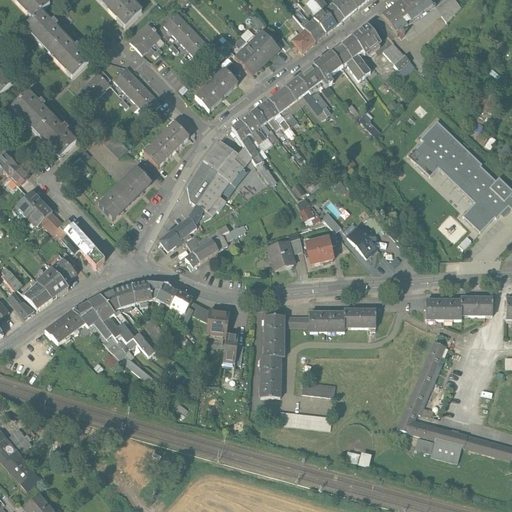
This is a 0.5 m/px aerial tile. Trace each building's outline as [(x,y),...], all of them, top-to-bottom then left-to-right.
[(16,0),(14,2),(26,15),(29,13),(35,19),(40,14),(49,5),(43,0),(16,0)] [(100,0),(110,9),(108,11),(116,19),(118,17),(126,26),(141,13),(132,4),(135,1),(133,0),(100,0)] [(186,0),(179,0),(175,4),(180,9),(188,2),(186,0)] [(310,0),(301,0),(316,17),(319,18),(315,22),(314,23),(325,37),(335,29),(310,0)] [(332,8),(328,12),(326,8),(319,0),(310,0),(335,29),(343,22),(332,8)] [(336,0),(338,2),(331,7),(332,8),(343,22),(356,12),(346,0),(336,0)] [(369,1),(368,0),(346,0),(356,12),(369,1)] [(427,0),(405,0),(373,24),(390,43),(397,37),(396,35),(433,7),(427,0)] [(427,0),(433,7),(435,10),(436,9),(447,0),(427,0)] [(453,0),(447,0),(436,9),(442,17),(441,18),(446,24),(460,9),(453,0)] [(300,13),(296,8),(292,11),(289,7),(286,9),(292,17),(302,29),(307,24),(299,14),(300,13)] [(435,10),(402,34),(408,42),(441,18),(442,17),(436,9),(435,10)] [(74,49),(54,28),(57,26),(53,22),(51,24),(40,14),(35,19),(26,28),(55,58),(53,60),(65,73),(68,71),(73,77),(88,63),(78,53),(80,50),(76,47),(74,49)] [(188,29),(184,25),(185,24),(181,20),(180,20),(175,16),(163,27),(167,31),(169,30),(173,35),(172,36),(176,40),(177,39),(182,43),(180,45),(184,49),(186,48),(190,52),(189,54),(193,58),(194,56),(199,62),(211,51),(206,46),(205,47),(201,43),(202,42),(198,37),(197,38),(193,34),(194,33),(189,28),(188,29)] [(302,29),(292,17),(288,20),(301,36),(305,33),(302,29)] [(263,27),(256,18),(250,23),(257,32),(263,27)] [(325,37),(314,23),(310,26),(307,24),(302,29),(305,33),(315,45),(325,37)] [(144,31),(140,35),(139,35),(134,39),(135,40),(130,44),(142,56),(146,53),(145,51),(149,46),(151,48),(155,44),(153,43),(159,38),(154,33),(155,32),(153,30),(152,31),(148,26),(143,31),(144,31)] [(367,29),(351,40),(362,55),(365,58),(380,46),(367,29)] [(262,35),(256,40),(249,33),(242,40),(265,65),(278,52),(262,35)] [(301,36),(291,44),(298,53),(301,56),(315,45),(305,33),(301,36)] [(290,49),(282,39),(277,44),(285,53),(290,49)] [(265,65),(242,40),(235,46),(242,54),(236,60),(252,77),(265,65)] [(351,40),(341,48),(357,70),(363,65),(359,61),(356,59),(362,55),(351,40)] [(412,66),(393,45),(382,53),(394,67),(393,68),(401,76),(412,66)] [(233,56),(225,48),(220,52),(228,60),(233,56)] [(357,70),(341,48),(330,56),(341,70),(347,66),(348,69),(351,74),(353,73),(357,70)] [(158,49),(150,56),(153,60),(161,53),(158,49)] [(330,56),(314,68),(324,82),(341,70),(330,56)] [(179,70),(187,62),(183,58),(175,66),(179,70)] [(232,64),(224,72),(226,74),(232,80),(240,73),(232,64)] [(363,65),(357,70),(363,77),(369,73),(363,65)] [(314,68),(298,81),(308,95),(316,89),(317,91),(321,87),(323,90),(328,87),(327,86),(324,82),(314,68)] [(0,71),(0,96),(11,86),(2,77),(5,74),(1,70),(0,71)] [(135,79),(131,75),(130,75),(125,70),(113,82),(117,86),(119,85),(123,90),(122,91),(126,95),(127,94),(132,98),(130,100),(134,104),(136,103),(140,107),(139,109),(143,113),(144,111),(149,117),(160,106),(156,101),(155,102),(151,98),(152,97),(148,92),(147,93),(143,89),(143,88),(139,83),(138,84),(134,80),(135,79)] [(363,77),(357,70),(353,73),(358,81),(363,77)] [(344,73),(327,86),(328,87),(331,91),(347,78),(344,73)] [(94,79),(89,84),(89,83),(84,87),(85,88),(80,93),(92,105),(96,101),(94,99),(99,95),(100,96),(105,92),(103,91),(108,86),(97,74),(93,79),(94,79)] [(226,74),(220,80),(218,78),(201,94),(203,96),(197,102),(209,114),(238,86),(232,80),(226,74)] [(298,81),(286,89),(297,103),(303,99),(308,95),(298,81)] [(286,89),(269,102),(280,116),(287,111),(297,103),(286,89)] [(61,130),(42,109),(44,107),(41,103),(38,105),(28,95),(14,108),(43,139),(41,141),(53,154),(55,152),(61,158),(75,144),(65,134),(68,131),(64,127),(61,130)] [(311,98),(308,95),(303,99),(317,118),(323,114),(311,98)] [(329,112),(316,95),(311,98),(323,114),(326,119),(329,117),(327,113),(329,112)] [(280,116),(269,102),(262,107),(275,125),(278,123),(282,120),(280,116)] [(275,125),(262,107),(256,112),(266,125),(268,123),(276,133),(280,130),(275,125)] [(307,137),(287,111),(280,116),(282,120),(287,126),(299,142),(307,137)] [(266,125),(256,112),(250,116),(260,129),(264,127),(266,125)] [(260,129),(250,116),(240,123),(258,147),(266,141),(260,134),(259,134),(257,131),(260,129)] [(282,120),(278,123),(283,129),(287,126),(282,120)] [(511,205),(511,194),(511,193),(511,186),(500,176),(497,179),(436,122),(422,138),(425,141),(410,156),(432,177),(440,168),(476,201),(463,214),(481,231),(496,214),(498,216),(509,203),(511,205)] [(258,147),(240,123),(231,130),(240,144),(244,151),(246,154),(246,155),(252,163),(255,168),(256,167),(259,175),(263,180),(269,176),(256,155),(261,151),(258,147)] [(168,131),(150,149),(150,150),(144,156),(158,170),(189,140),(175,126),(169,132),(168,131)] [(271,136),(264,127),(260,129),(267,139),(271,136)] [(128,151),(110,133),(101,142),(118,160),(128,151)] [(220,144),(203,164),(187,190),(190,204),(196,209),(203,213),(206,214),(219,197),(224,190),(229,184),(231,185),(240,175),(252,163),(246,155),(246,154),(244,151),(238,158),(220,144)] [(18,170),(5,156),(0,160),(0,176),(3,173),(9,179),(18,170)] [(28,179),(18,170),(9,179),(18,188),(28,179)] [(137,172),(99,208),(113,222),(151,185),(137,172)] [(240,175),(231,185),(229,184),(224,190),(230,194),(244,179),(240,175)] [(32,193),(15,209),(25,220),(27,218),(42,204),(32,193)] [(219,197),(206,214),(207,214),(199,227),(200,228),(204,223),(205,223),(212,217),(217,211),(219,212),(226,202),(219,197)] [(42,204),(27,218),(37,228),(42,224),(51,215),(52,215),(42,204)] [(302,222),(313,216),(308,207),(298,213),(302,222)] [(188,221),(172,233),(180,243),(182,241),(184,243),(187,241),(190,239),(188,236),(196,230),(195,229),(202,218),(201,217),(203,213),(196,209),(188,220),(188,221)] [(62,227),(51,215),(42,224),(61,243),(62,243),(64,245),(69,239),(63,234),(60,229),(62,227)] [(307,227),(317,221),(314,216),(304,222),(307,227)] [(235,224),(216,233),(219,239),(222,238),(229,234),(237,230),(235,224)] [(365,237),(372,240),(376,231),(361,224),(359,230),(366,233),(365,237)] [(237,230),(229,234),(232,240),(240,236),(237,230)] [(377,252),(357,230),(347,240),(366,261),(377,252)] [(172,233),(160,243),(168,253),(176,246),(178,248),(181,245),(180,243),(172,233)] [(219,239),(216,233),(208,238),(211,243),(212,243),(219,239)] [(229,234),(222,238),(225,244),(232,240),(229,234)] [(334,235),(327,236),(328,241),(329,248),(337,246),(334,235)] [(201,249),(192,255),(200,265),(227,247),(225,244),(222,238),(219,239),(212,243),(211,243),(201,249)] [(208,238),(198,243),(201,248),(201,249),(211,243),(208,238)] [(318,243),(305,246),(310,268),(333,262),(329,248),(328,241),(321,242),(320,238),(317,239),(318,243)] [(73,243),(69,239),(64,245),(68,248),(75,256),(78,254),(81,251),(78,248),(73,243)] [(195,239),(186,245),(192,254),(201,248),(198,243),(195,239)] [(86,241),(78,248),(81,251),(87,259),(95,251),(86,241)] [(299,241),(293,242),(296,255),(302,253),(299,241)] [(296,255),(293,242),(287,244),(288,247),(291,257),(296,255)] [(288,247),(269,253),(275,272),(294,266),(291,257),(288,247)] [(95,251),(87,259),(96,270),(105,262),(95,251)] [(76,264),(73,261),(66,254),(61,259),(63,261),(71,269),(76,264)] [(200,265),(192,255),(185,260),(189,265),(187,267),(189,270),(191,268),(193,270),(200,265)] [(63,261),(51,272),(65,287),(77,276),(71,269),(63,261)] [(234,266),(220,269),(224,277),(227,275),(228,276),(235,273),(238,273),(238,266),(234,266)] [(65,287),(51,272),(37,285),(52,302),(68,290),(65,287)] [(10,273),(2,279),(14,293),(21,288),(14,278),(10,273)] [(34,289),(23,299),(36,313),(52,302),(37,285),(33,281),(29,284),(34,289)] [(3,282),(0,285),(0,289),(4,294),(9,289),(3,282)] [(147,284),(131,287),(135,305),(138,305),(139,309),(147,308),(146,304),(151,303),(147,284)] [(164,285),(147,284),(151,303),(155,301),(170,308),(178,293),(164,285)] [(131,287),(113,292),(120,310),(121,311),(125,313),(126,311),(131,310),(131,307),(135,305),(131,287)] [(113,292),(100,298),(123,327),(127,323),(119,313),(121,311),(120,310),(113,292)] [(192,301),(178,293),(170,308),(177,313),(175,318),(186,324),(191,315),(192,312),(191,311),(195,304),(191,302),(192,301)] [(22,306),(14,295),(8,301),(16,311),(22,306)] [(123,327),(100,298),(87,305),(111,336),(114,340),(119,335),(126,343),(132,338),(123,327)] [(492,300),(461,300),(461,303),(426,302),(425,321),(461,322),(461,317),(492,318),(492,300)] [(209,311),(195,304),(191,311),(192,312),(191,315),(207,324),(209,312),(209,311)] [(34,314),(22,305),(22,306),(16,311),(24,321),(30,316),(34,314)] [(111,336),(87,305),(76,311),(72,313),(85,326),(88,329),(93,324),(107,339),(109,338),(111,336)] [(229,314),(209,312),(207,324),(206,335),(226,338),(226,336),(229,314)] [(375,312),(344,312),(344,315),(309,314),(309,319),(309,330),(309,334),(344,334),(344,330),(375,330),(375,312)] [(72,313),(45,333),(50,340),(51,339),(58,346),(85,326),(72,313)] [(284,318),(265,318),(264,358),(261,358),(260,399),(280,399),(280,359),(283,359),(284,329),(284,318)] [(309,319),(284,318),(284,329),(309,330),(309,319)] [(163,333),(153,320),(149,323),(159,337),(163,333)] [(138,336),(127,323),(123,327),(132,338),(133,339),(138,336)] [(159,337),(149,323),(145,326),(155,340),(159,337)] [(148,346),(139,334),(138,336),(133,339),(148,358),(154,353),(148,346)] [(453,340),(438,334),(402,420),(413,425),(413,424),(434,375),(437,377),(453,340)] [(114,340),(111,336),(109,338),(114,345),(108,350),(117,359),(153,388),(157,383),(129,360),(133,357),(127,351),(124,353),(114,340)] [(238,337),(226,336),(226,338),(223,364),(235,365),(237,346),(238,337)] [(243,347),(237,346),(235,365),(240,366),(243,347)] [(97,368),(95,369),(93,366),(90,368),(93,372),(98,377),(102,373),(97,368)] [(335,388),(303,383),(301,395),(334,400),(335,388)] [(331,419),(280,413),(279,426),(330,432),(331,419)] [(511,450),(413,424),(413,425),(402,420),(397,431),(460,448),(452,472),(461,475),(469,451),(511,462),(511,450)] [(11,447),(0,433),(0,464),(20,486),(34,474),(17,455),(11,447)] [(21,451),(15,443),(11,447),(17,455),(21,451)] [(34,474),(20,486),(27,494),(35,486),(34,484),(39,480),(34,474)] [(49,511),(39,498),(24,510),(25,511),(49,511)]
